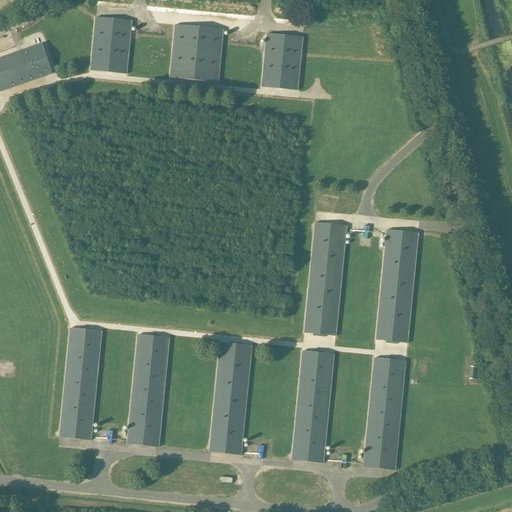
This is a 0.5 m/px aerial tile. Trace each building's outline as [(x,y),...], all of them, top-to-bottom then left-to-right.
[(131,21),(95,18),(90,71),(126,74),(131,21)] [(222,30),(174,25),(170,78),(218,83),(222,30)] [(302,38),(266,34),(261,87),(297,91),(302,38)] [(0,92),(35,81),(54,74),(44,44),(24,50),(0,58),(0,92)] [(346,226),(314,223),(303,334),(335,337),(346,226)] [(417,233),(385,230),(375,341),(407,344),(417,233)] [(101,331),(70,328),(58,438),(90,442),(101,331)] [(169,338),(137,335),(126,445),(157,448),(169,338)] [(251,346),(219,343),(208,454),(239,457),(251,346)] [(333,355),(302,352),(291,462),(322,465),(333,355)] [(405,362),(373,359),(363,469),(395,473),(405,362)]
